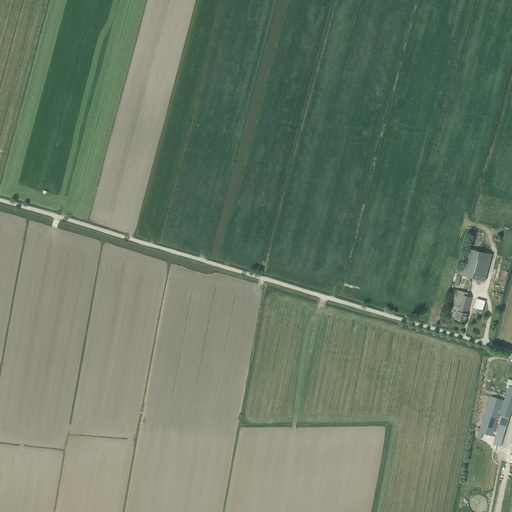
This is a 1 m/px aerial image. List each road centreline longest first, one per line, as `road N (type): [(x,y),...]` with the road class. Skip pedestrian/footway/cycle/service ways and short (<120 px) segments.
road 1 (unclassified): [(511,352),(0,201)]
road 2 (track): [(482,343),(492,241),(488,230),(447,220)]
road 3 (track): [(115,511),(129,433),(123,426),(60,426)]
